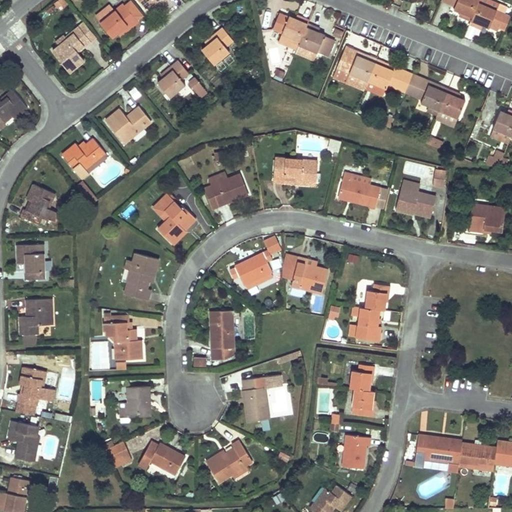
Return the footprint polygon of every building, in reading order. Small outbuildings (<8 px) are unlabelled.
[(65,0),(58,0),(54,3),(60,11),(69,5),(65,0)] [(137,0),(145,9),(154,0),(155,0),(157,1),(158,0),(137,0)] [(478,3),(479,0),(441,0),(440,1),(446,4),(455,7),(454,10),(463,14),(461,17),(470,21),(478,3)] [(479,0),(478,3),(496,10),(499,4),(489,0),(479,0)] [(127,10),(138,22),(144,17),(131,2),(125,7),(127,10)] [(470,21),(469,24),(479,28),(481,25),(488,28),(498,32),(500,28),(505,30),(511,16),(496,10),(478,3),(470,21)] [(125,7),(123,5),(116,10),(120,15),(127,10),(125,7)] [(99,23),(113,12),(109,6),(95,17),(99,23)] [(113,12),(99,23),(112,38),(119,32),(122,35),(128,30),(138,22),(127,10),(120,15),(116,10),(113,12)] [(277,45),(296,53),(299,45),(301,42),(308,24),(309,20),(300,16),(298,20),(289,16),(289,17),(284,15),(280,14),(273,31),(282,34),(277,45)] [(317,28),(308,24),(301,42),(299,45),(317,53),(328,58),(336,40),(325,36),(316,32),(317,28)] [(60,46),(52,52),(61,63),(69,72),(84,60),(76,50),(88,41),(78,28),(72,33),(74,35),(72,37),(74,39),(69,43),(65,38),(64,36),(57,42),(60,46)] [(210,44),(203,50),(215,64),(230,52),(226,47),(234,41),(223,28),(217,33),(207,41),(210,44)] [(74,35),(72,33),(65,38),(69,43),(74,39),(72,37),(74,35)] [(317,53),(299,45),(296,53),(315,60),(317,53)] [(347,82),(350,74),(369,81),(377,59),(370,56),(368,60),(366,59),(367,55),(354,50),(347,47),(335,77),(347,82)] [(377,59),(369,81),(387,88),(388,87),(396,66),(391,65),(386,63),(385,67),(383,66),(384,62),(377,59)] [(166,77),(158,83),(170,98),(186,85),(182,80),(190,74),(179,61),(169,69),(163,74),(166,77)] [(396,66),(388,87),(396,91),(399,83),(404,70),(396,66)] [(276,70),(275,78),(284,79),(286,71),(276,70)] [(399,83),(396,91),(404,95),(413,74),(404,70),(399,83)] [(347,82),(365,89),(369,81),(350,74),(347,82)] [(427,112),(437,116),(440,111),(449,89),(441,86),(440,90),(437,89),(439,85),(426,79),(413,74),(404,95),(422,102),(421,103),(429,107),(427,112)] [(195,79),(189,84),(202,98),(207,92),(195,79)] [(387,88),(369,81),(365,89),(384,97),(387,88)] [(142,95),(137,88),(131,92),(137,99),(142,95)] [(456,93),(449,89),(440,111),(458,119),(466,101),(462,99),(457,97),(455,96),(456,93)] [(0,100),(0,128),(0,129),(6,125),(5,124),(2,121),(11,114),(13,117),(15,118),(17,117),(28,107),(13,90),(7,94),(9,96),(1,102),(0,100)] [(117,113),(106,121),(125,143),(152,121),(141,108),(128,118),(121,109),(117,113)] [(458,119),(440,111),(437,116),(436,120),(455,127),(458,119)] [(508,114),(500,111),(493,129),(511,137),(511,135),(511,112),(511,115),(508,114)] [(2,121),(5,124),(13,117),(11,114),(2,121)] [(394,120),(386,117),(382,125),(391,128),(394,120)] [(444,142),(430,136),(427,142),(442,148),(444,142)] [(72,148),(63,155),(82,179),(89,173),(86,169),(105,153),(95,140),(88,146),(82,150),(79,146),(77,144),(72,148)] [(84,141),(79,146),(82,150),(88,146),(84,141)] [(332,141),(329,149),(339,153),(342,144),(332,141)] [(503,157),(504,154),(497,151),(491,166),(498,169),(499,166),(503,157)] [(223,152),(215,153),(216,161),(224,160),(223,152)] [(105,153),(86,169),(89,173),(108,157),(105,153)] [(503,157),(499,166),(504,168),(508,159),(503,157)] [(318,161),(276,158),(274,182),(296,183),(296,179),(316,181),(318,161)] [(342,183),(340,190),(339,195),(353,199),(353,202),(383,209),(388,190),(381,188),(354,182),(356,175),(357,172),(345,169),(342,183)] [(446,172),(435,170),(432,186),(444,188),(446,172)] [(225,173),(209,179),(212,185),(227,179),(225,173)] [(248,193),(240,173),(227,179),(212,185),(220,206),(228,203),(227,201),(236,197),(237,198),(248,193)] [(381,188),(383,182),(356,175),(354,182),(381,188)] [(412,183),(404,181),(396,210),(414,214),(414,213),(415,208),(418,209),(418,210),(432,213),(436,197),(418,193),(410,191),(412,183)] [(418,193),(420,185),(412,183),(410,191),(418,193)] [(49,208),(56,194),(35,185),(30,196),(28,200),(34,203),(30,212),(25,209),(21,217),(39,224),(42,218),(56,224),(60,214),(49,208)] [(183,209),(168,194),(154,208),(161,216),(166,211),(171,217),(159,230),(175,246),(187,233),(183,228),(186,225),(189,227),(197,219),(185,207),(183,209)] [(488,207),(473,206),(469,230),(480,231),(480,229),(491,231),(503,232),(506,207),(489,205),(488,207)] [(415,208),(414,213),(431,217),(432,213),(418,210),(418,209),(415,208)] [(275,237),(264,242),(269,252),(271,256),(281,251),(275,237)] [(44,278),(43,244),(18,245),(19,255),(19,263),(28,263),(28,279),(44,278)] [(230,270),(235,281),(241,278),(244,285),(274,271),(269,262),(273,260),(271,256),(269,252),(257,257),(258,258),(248,263),(248,262),(230,270)] [(155,276),(159,259),(135,253),(133,261),(131,269),(126,294),(149,300),(152,290),(148,289),(150,281),(151,275),(155,276)] [(283,268),(283,279),(293,281),(299,257),(286,254),(283,268)] [(360,256),(349,254),(348,262),(359,264),(360,256)] [(318,262),(299,257),(293,281),(292,285),(323,293),(329,270),(317,266),(318,262)] [(390,294),(391,286),(375,284),(374,291),(368,291),(365,308),(380,310),(381,310),(385,310),(386,302),(387,294),(390,294)] [(52,299),(29,300),(29,316),(21,317),(22,322),(22,335),(37,334),(39,334),(38,326),(53,325),(52,299)] [(338,307),(331,305),(329,320),(336,321),(338,307)] [(361,307),(354,306),(353,315),(360,316),(359,321),(357,337),(380,340),(381,329),(382,325),(379,325),(381,310),(380,310),(365,308),(361,307)] [(236,354),(234,310),(210,311),(211,319),(213,319),(213,331),(211,331),(213,359),(226,358),(236,354)] [(116,341),(117,360),(143,358),(142,340),(137,340),(136,329),(131,329),(130,322),(111,323),(111,316),(110,316),(104,316),(105,336),(108,336),(110,336),(116,341)] [(357,337),(359,321),(352,321),(350,336),(357,337)] [(301,351),(281,358),(283,363),(303,357),(301,351)] [(46,365),(48,356),(41,355),(39,364),(46,365)] [(206,359),(193,359),(193,368),(206,367),(206,359)] [(374,375),(375,367),(359,364),(358,371),(353,371),(350,388),(355,389),(369,391),(370,383),(371,375),(374,375)] [(45,381),(47,372),(25,368),(23,376),(21,384),(25,384),(23,395),(20,394),(19,401),(37,405),(39,398),(53,401),(55,390),(42,387),(43,381),(45,381)] [(242,381),(248,422),(261,420),(269,419),(270,418),(265,387),(283,384),(281,376),(267,378),(267,377),(242,381)] [(119,404),(120,417),(151,416),(150,385),(128,386),(129,403),(119,404)] [(369,391),(355,389),(353,406),(354,407),(359,407),(358,415),(374,417),(374,412),(374,408),(372,407),(373,400),(374,391),(369,391)] [(341,415),(332,414),(331,422),(339,423),(341,415)] [(269,419),(261,420),(263,430),(270,429),(269,419)] [(38,436),(40,427),(13,421),(11,431),(10,439),(21,441),(17,458),(35,461),(40,436),(38,436)] [(339,423),(331,422),(330,431),(338,432),(339,423)] [(435,436),(418,434),(415,461),(415,466),(424,467),(425,459),(450,462),(449,471),(458,472),(459,466),(462,442),(462,440),(454,438),(453,441),(440,439),(440,437),(435,436)] [(371,438),(345,435),(342,466),(364,468),(366,453),(366,446),(370,446),(371,438)] [(488,445),(489,439),(476,438),(475,444),(474,446),(480,447),(488,448),(488,445)] [(225,451),(207,462),(219,482),(232,475),(247,465),(253,461),(240,439),(232,444),(234,447),(226,453),(225,451)] [(497,446),(493,471),(511,473),(511,444),(510,444),(510,441),(504,441),(497,440),(497,446)] [(176,475),(186,457),(160,443),(159,445),(152,441),(139,464),(147,468),(151,461),(176,475)] [(130,456),(123,442),(105,451),(111,464),(130,456)] [(475,444),(462,442),(459,466),(493,471),(497,446),(488,445),(488,448),(480,447),(474,446),(475,444)] [(291,457),(281,452),(279,457),(288,462),(291,457)] [(130,456),(111,464),(113,469),(132,461),(130,456)] [(247,465),(232,475),(234,478),(249,469),(247,465)] [(9,493),(0,491),(0,509),(13,511),(23,511),(30,481),(12,477),(9,493)] [(334,494),(326,488),(311,509),(314,511),(330,511),(332,510),(335,506),(341,511),(352,496),(339,487),(334,494)] [(453,508),(455,500),(446,499),(445,508),(453,508)]
